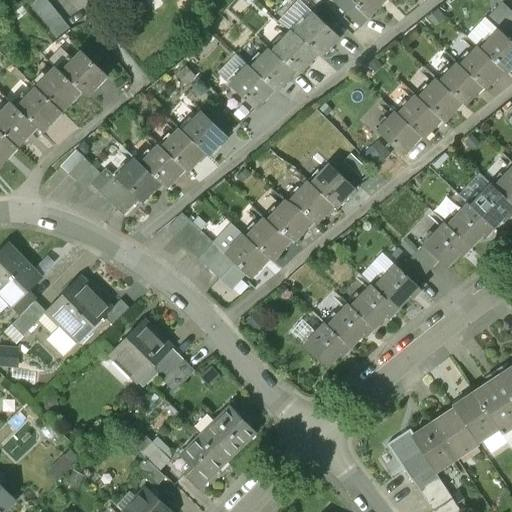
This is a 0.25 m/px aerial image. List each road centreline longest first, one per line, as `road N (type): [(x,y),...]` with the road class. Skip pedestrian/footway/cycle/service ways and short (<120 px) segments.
road 1 (residential): [(433,0),(133,249)]
road 2 (residential): [(219,322),(511,83)]
road 3 (residential): [(310,439),(511,270)]
road 4 (residential): [(219,322),(310,439)]
road 5 (residential): [(0,209),(21,202),(50,210),(133,249)]
